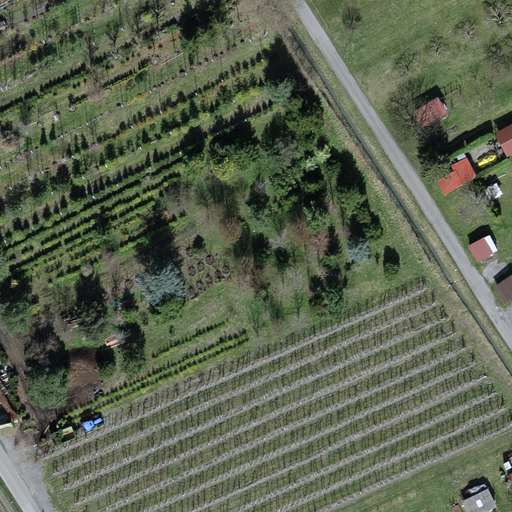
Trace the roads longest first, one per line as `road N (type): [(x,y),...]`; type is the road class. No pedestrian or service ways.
road 1 (unclassified): [(511,339),(295,0)]
road 2 (unknown): [(0,343),(24,401),(23,428),(5,464)]
